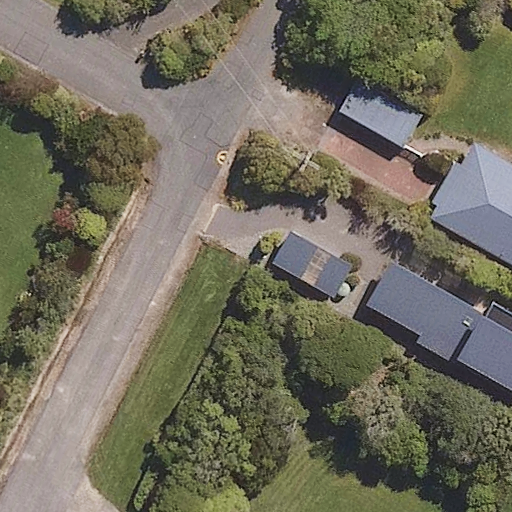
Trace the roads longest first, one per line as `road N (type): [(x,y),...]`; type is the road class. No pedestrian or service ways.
road 1 (residential): [(22,511),(213,132)]
road 2 (residential): [(213,132),(0,10)]
road 3 (residential): [(213,132),(281,0)]
